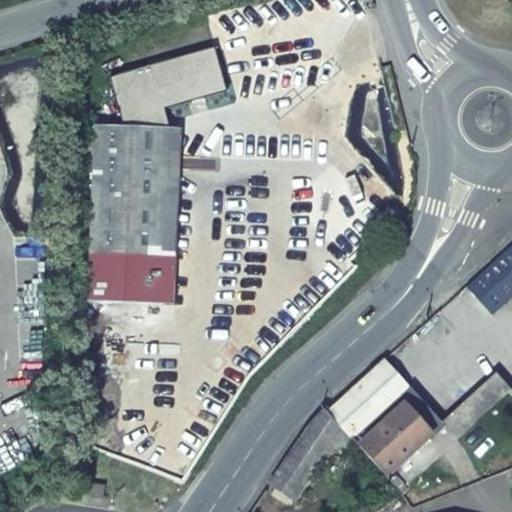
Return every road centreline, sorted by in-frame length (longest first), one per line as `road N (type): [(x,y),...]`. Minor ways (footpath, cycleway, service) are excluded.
road 1 (residential): [(205,511),(270,413),(426,260),(464,155)]
road 2 (unknown): [(0,399),(24,377),(34,339),(22,262),(0,213)]
